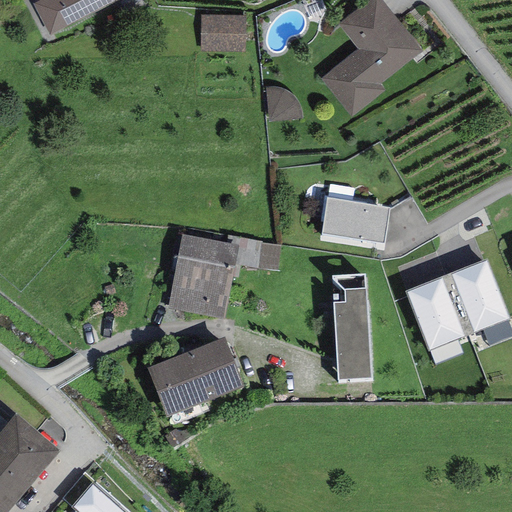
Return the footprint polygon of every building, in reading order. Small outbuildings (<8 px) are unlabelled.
[(40,0),(33,4),(50,36),(121,0),(40,0)] [(359,49),(321,79),(352,118),(386,91),(380,84),(422,52),(381,0),(369,0),(339,24),(359,49)] [(202,16),(201,50),(245,52),(246,17),(202,16)] [(272,87),(266,89),(269,123),(301,119),(301,113),(300,107),(298,102),(295,97),(291,94),(286,91),(282,89),(277,88),(272,87)] [(389,208),(326,198),(321,235),(384,245),(389,208)] [(225,243),(182,234),(167,308),(223,320),(235,264),(239,246),(225,243)] [(228,235),(225,243),(239,246),(235,264),(277,271),(280,247),(261,245),(262,242),(228,235)] [(486,259),(445,276),(469,336),(510,319),(486,259)] [(333,304),(337,380),(371,379),(363,275),(332,276),(333,280),(344,291),(345,303),(333,304)] [(469,336),(445,276),(404,292),(428,352),(469,336)] [(224,338),(147,368),(167,418),(244,388),(224,338)] [(60,452),(15,414),(0,432),(0,447),(37,479),(60,452)] [(0,489),(16,503),(37,479),(0,447),(0,489)] [(125,511),(92,483),(71,507),(75,511),(125,511)] [(0,511),(8,511),(16,503),(0,489),(0,511)]
